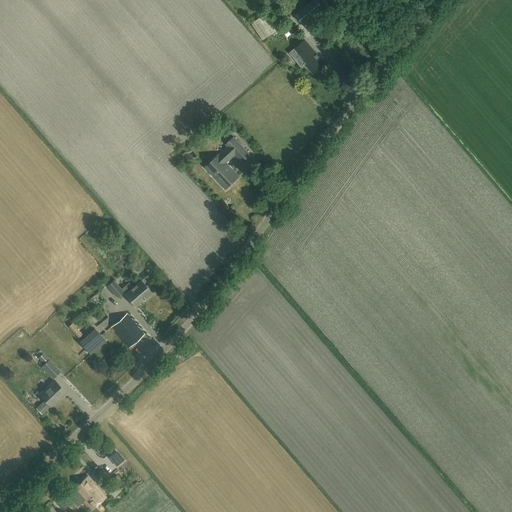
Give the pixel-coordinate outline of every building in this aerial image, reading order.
[(310,33),(331,16),(317,0),(313,0),(295,14),(310,33)] [(263,40),(278,29),(267,13),(251,24),(263,40)] [(314,75),(326,65),(305,40),(290,53),(301,66),(304,63),(314,75)] [(219,155),(205,168),(225,189),(239,176),(226,163),(235,154),(242,162),(250,154),(234,137),(226,144),(228,146),(219,155)] [(134,306),(151,292),(141,281),(133,288),(129,283),(121,289),(114,281),(107,286),(117,297),(122,292),(134,306)] [(129,347),(144,334),(143,334),(126,314),(111,326),(129,347),(128,347),(129,347)] [(78,338),(82,335),(72,323),(68,327),(78,338)] [(90,354),(105,341),(94,328),(78,341),(90,354)] [(38,357),(43,363),(48,358),(43,353),(38,357)] [(42,366),(47,372),(53,378),(60,371),(49,360),(42,366)] [(50,406),(55,401),(65,392),(55,380),(39,395),(50,406)] [(142,412),(145,418),(157,413),(154,407),(142,412)] [(91,510),(106,497),(87,476),(72,489),(91,510)] [(72,511),(79,506),(68,493),(58,502),(66,511),(72,511)]
